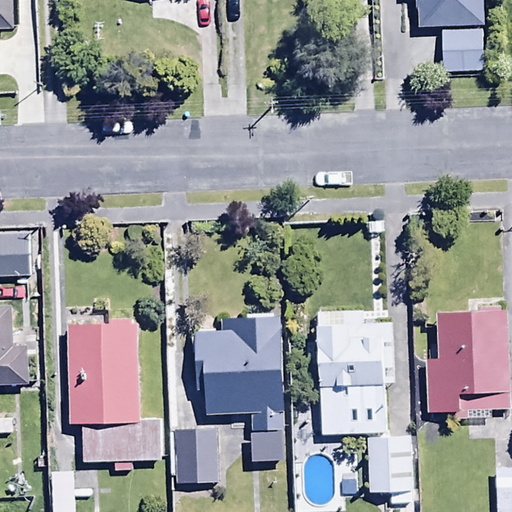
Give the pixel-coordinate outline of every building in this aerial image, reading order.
[(415,0),(416,12),(419,12),(419,29),(483,28),(482,0),(415,0)] [(11,287),(0,286),(0,371),(26,371),(26,324),(12,325),(11,287)] [(509,412),(504,308),(436,313),(438,358),(424,358),(426,414),(456,413),(456,422),(491,420),(490,412),(509,412)] [(68,324),(70,424),(81,424),(82,464),(112,463),(112,474),(131,474),(131,461),(160,460),(159,420),(139,420),(137,323),(68,324)] [(16,394),(0,394),(0,433),(18,432),(16,394)] [(213,408),(172,408),(172,466),(214,466),(213,408)] [(410,417),(365,418),(366,476),(411,475),(410,417)] [(281,435),(253,436),(254,470),(282,470),(281,435)] [(511,511),(511,456),(494,457),(495,511),(511,511)] [(75,511),(76,473),(53,473),(52,511),(75,511)]
